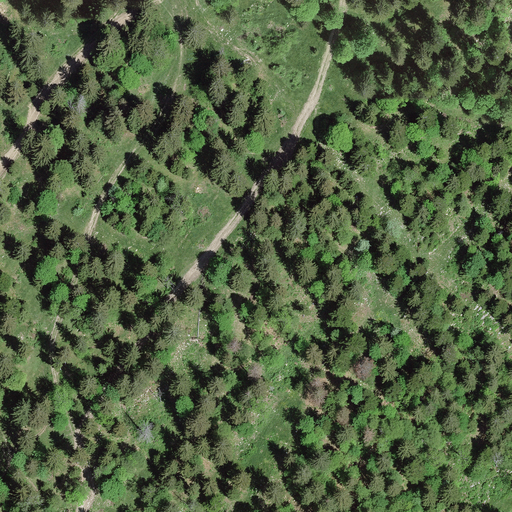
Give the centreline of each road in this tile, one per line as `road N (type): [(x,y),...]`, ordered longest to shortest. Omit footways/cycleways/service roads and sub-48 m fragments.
road 1 (track): [(0,175),(65,78),(162,0)]
road 2 (track): [(55,383),(83,451),(81,511)]
